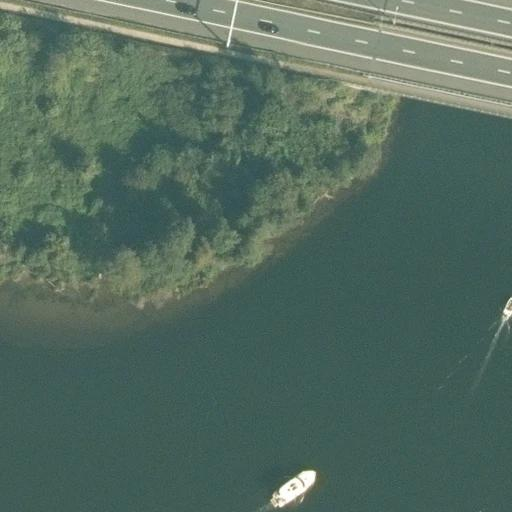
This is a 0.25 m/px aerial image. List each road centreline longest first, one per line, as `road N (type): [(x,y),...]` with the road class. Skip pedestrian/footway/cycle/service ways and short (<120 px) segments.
road 1 (trunk): [(154,0),(511,75)]
road 2 (trunk): [(511,25),(391,0)]
